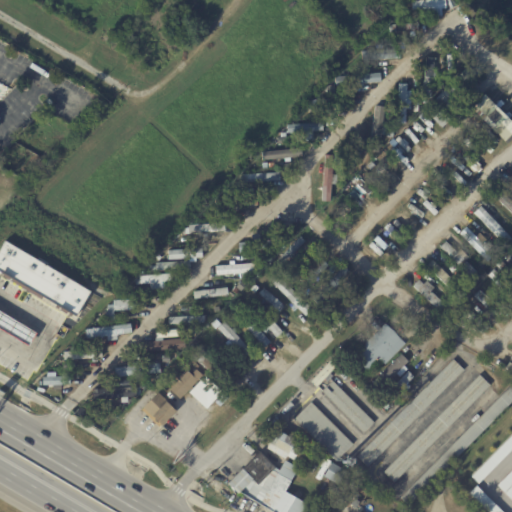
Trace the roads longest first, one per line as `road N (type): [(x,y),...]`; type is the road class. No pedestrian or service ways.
road 1 (residential): [(511,64),(457,23),(380,87),(60,412),(38,444)]
road 2 (residential): [(511,150),(160,511)]
road 3 (residential): [(511,341),(486,371),(387,274),(282,190)]
road 4 (trunk): [(155,511),(0,420)]
